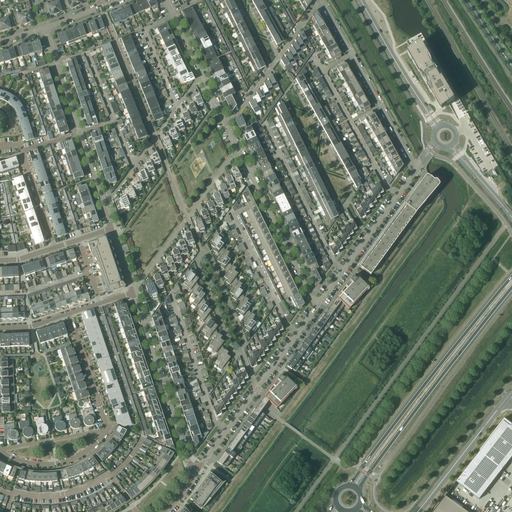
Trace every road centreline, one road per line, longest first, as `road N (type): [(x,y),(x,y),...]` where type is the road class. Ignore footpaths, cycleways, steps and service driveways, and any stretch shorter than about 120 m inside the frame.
road 1 (secondary): [(511,276),(348,486)]
road 2 (secondary): [(357,490),(511,287)]
road 3 (residential): [(195,472),(132,292)]
road 4 (residential): [(132,292),(238,148)]
road 5 (residential): [(225,123),(320,0)]
road 6 (residential): [(226,431),(213,419),(169,291)]
road 7 (residential): [(397,195),(320,69)]
road 8 (tertiary): [(506,398),(417,511)]
road 9 (residential): [(297,333),(232,215)]
road 10 (residential): [(416,168),(351,53)]
road 11 (residential): [(343,269),(280,154)]
road 12 (residential): [(107,430),(68,313)]
road 13 (residential): [(226,431),(297,333)]
road 14 (residential): [(107,430),(90,449),(56,463),(0,452)]
